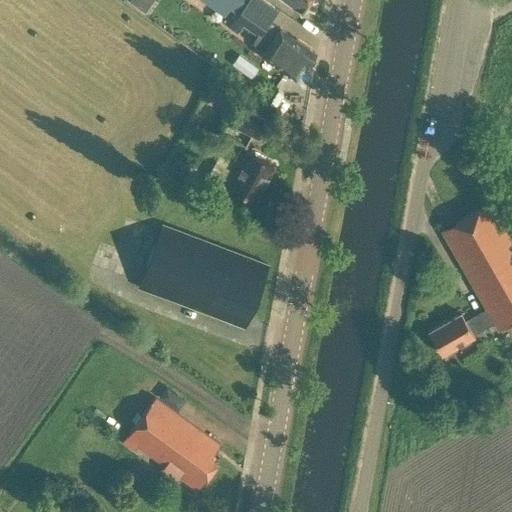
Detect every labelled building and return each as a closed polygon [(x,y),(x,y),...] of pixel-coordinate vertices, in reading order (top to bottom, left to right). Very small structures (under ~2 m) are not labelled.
[(208,0),(226,14),(236,0),(208,0)] [(261,55),(296,78),(305,65),(306,66),(315,52),(270,20),(278,9),(265,0),(246,0),(229,26),(237,32),(243,24),(258,34),(252,42),(264,50),(261,55)] [(284,0),(301,11),(308,0),(284,0)] [(258,138),(266,123),(237,107),(229,123),(258,138)] [(273,165),(241,148),(223,183),(255,200),(273,165)] [(498,329),(511,320),(511,241),(489,202),(441,230),(486,308),(465,320),(461,313),(428,331),(441,354),(473,335),(472,333),(493,322),(498,329)] [(243,326),(267,265),(162,225),(139,287),(243,326)] [(211,456),(220,444),(154,397),(122,441),(133,449),(136,445),(165,465),(162,468),(173,476),(178,475),(198,489),(218,461),(211,456)]
